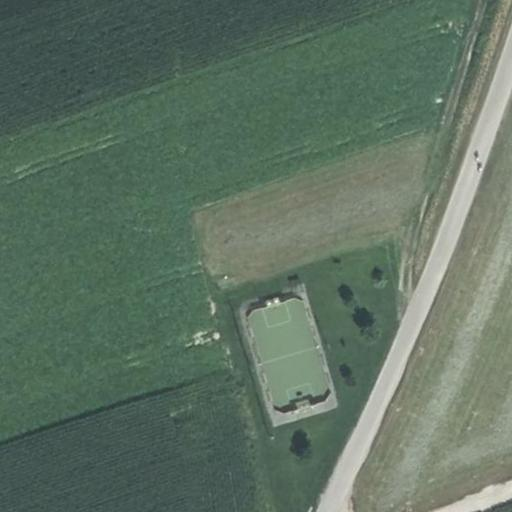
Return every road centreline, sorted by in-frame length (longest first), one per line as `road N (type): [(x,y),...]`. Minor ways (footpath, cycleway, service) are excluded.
road 1 (track): [(330,511),(408,357),(511,43)]
road 2 (track): [(484,0),(411,251),(408,357)]
road 3 (track): [(271,511),(240,372)]
